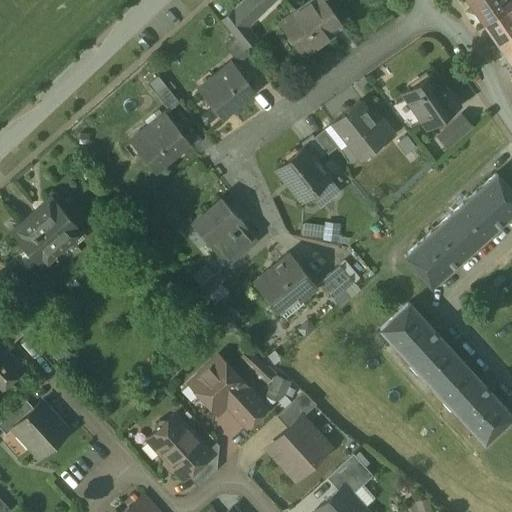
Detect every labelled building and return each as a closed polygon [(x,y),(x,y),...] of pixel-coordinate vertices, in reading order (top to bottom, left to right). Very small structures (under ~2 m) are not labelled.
[(244,0),(234,10),(230,14),(243,28),(247,25),(273,0),(244,0)] [(340,19),(326,0),(308,0),(279,20),(302,53),(333,31),(330,26),(340,19)] [(511,0),(481,0),(477,3),(490,23),(511,7),(511,0)] [(511,7),(490,23),(503,41),(511,35),(511,7)] [(243,28),(230,14),(234,10),(234,9),(222,19),(235,36),(244,47),(256,37),(247,25),(243,28)] [(511,35),(503,41),(511,54),(511,35)] [(244,47),(235,36),(225,44),(239,61),(249,53),(244,47)] [(254,88),(232,60),(199,87),(211,102),(215,98),(224,110),(220,113),(221,114),(254,88)] [(460,105),(435,69),(402,91),(428,127),(460,105)] [(179,100),(166,83),(156,91),(169,108),(179,100)] [(376,120),(360,99),(332,121),(333,122),(337,119),(352,138),(349,141),(361,157),(393,131),(381,116),(376,120)] [(165,110),(131,139),(132,140),(136,136),(145,148),(141,151),(155,168),(189,140),(165,110)] [(338,144),(325,127),(315,135),(327,150),(328,152),(338,144)] [(313,133),(302,141),(303,143),(304,143),(316,158),(327,150),(315,135),(313,133)] [(303,143),(276,166),(302,199),(330,177),(316,158),(304,143),(303,143)] [(511,189),(496,172),(405,254),(431,284),(511,210),(511,189)] [(52,196),(14,230),(43,263),(71,239),(74,242),(84,233),(52,196)] [(257,237),(221,196),(192,221),(227,262),(257,237)] [(305,219),(303,234),(341,238),(343,223),(305,219)] [(291,252),(254,281),(277,308),(296,293),(299,297),(316,284),(291,252)] [(354,281),(339,263),(330,271),(344,288),(345,289),(354,281)] [(330,271),(319,280),(333,297),(344,288),(330,271)] [(511,414),(511,413),(409,301),(381,327),(484,440),(511,414)] [(6,313),(0,318),(0,328),(12,342),(23,332),(6,313)] [(0,388),(22,368),(0,343),(0,388)] [(219,355),(191,380),(201,391),(199,393),(217,412),(227,402),(233,409),(251,392),(245,386),(246,384),(219,355)] [(289,381),(277,375),(269,392),(282,398),(289,381)] [(303,390),(277,415),(288,427),(300,416),(301,417),(316,403),(303,390)] [(251,392),(233,409),(248,425),(266,408),(251,392)] [(26,397),(0,420),(0,425),(7,433),(14,427),(13,425),(34,406),(26,397)] [(69,430),(41,400),(34,406),(13,425),(14,427),(41,455),(69,430)] [(208,449),(175,413),(166,420),(165,419),(160,419),(155,423),(155,428),(156,430),(148,437),(184,477),(188,474),(211,453),(208,449)] [(301,417),(300,416),(288,427),(291,430),(271,448),(288,468),(298,459),(307,468),(329,447),(301,417)] [(211,453),(188,474),(198,486),(217,469),(219,444),(217,441),(208,449),(211,453)] [(373,474),(353,452),(327,476),(338,489),(343,485),(352,494),(373,474)] [(367,511),(352,494),(343,485),(338,489),(315,510),(316,511),(367,511)] [(0,511),(7,511),(11,509),(0,496),(0,511)] [(159,511),(151,502),(139,511),(159,511)]
